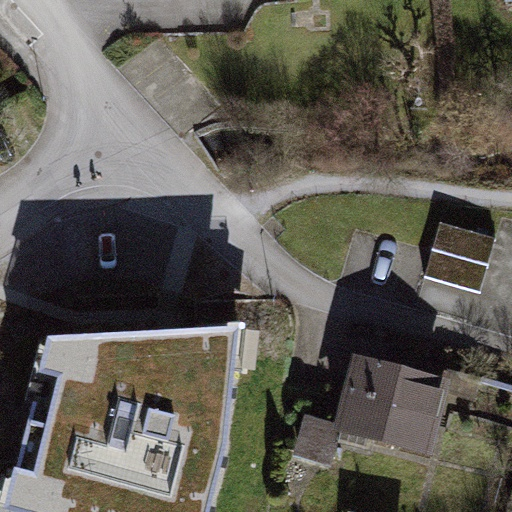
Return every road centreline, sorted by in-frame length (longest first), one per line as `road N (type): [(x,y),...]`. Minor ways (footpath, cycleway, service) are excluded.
road 1 (residential): [(25,0),(132,123)]
road 2 (residential): [(132,123),(0,206)]
road 3 (residential): [(132,123),(226,224)]
